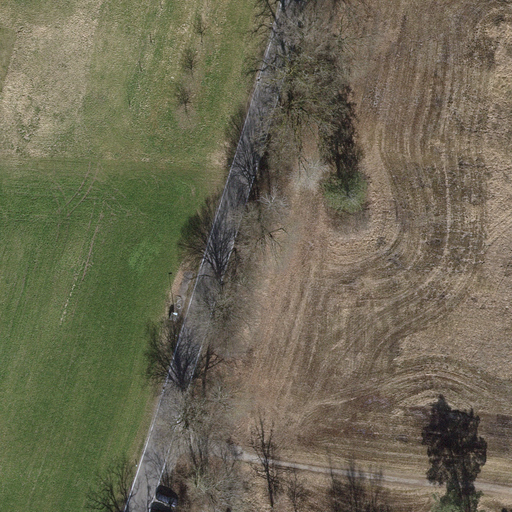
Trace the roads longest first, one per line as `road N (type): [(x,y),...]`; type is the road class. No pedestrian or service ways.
road 1 (tertiary): [(138,511),(296,0)]
road 2 (track): [(511,492),(160,443)]
